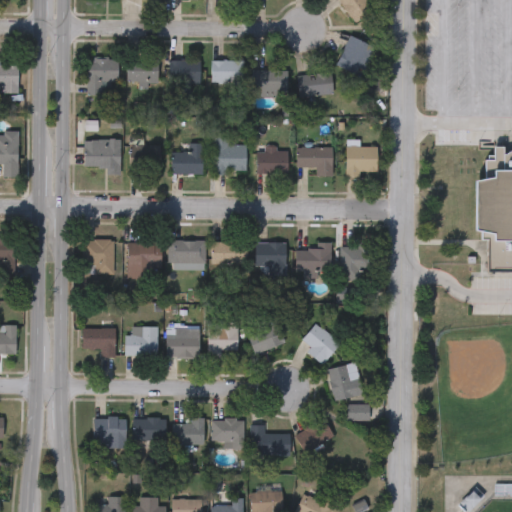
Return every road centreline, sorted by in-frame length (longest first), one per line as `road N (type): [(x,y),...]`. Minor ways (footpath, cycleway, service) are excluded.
road 1 (tertiary): [(404,0),(399,511)]
road 2 (residential): [(65,206),(403,208)]
road 3 (residential): [(64,31),(305,36)]
road 4 (residential): [(294,382),(71,378)]
road 5 (secondary): [(65,206),(64,54)]
road 6 (secondary): [(71,378),(64,363),(65,238)]
road 7 (secondary): [(39,206),(41,347)]
road 8 (secondary): [(37,31),(39,156)]
road 9 (secondary): [(41,378),(32,502)]
